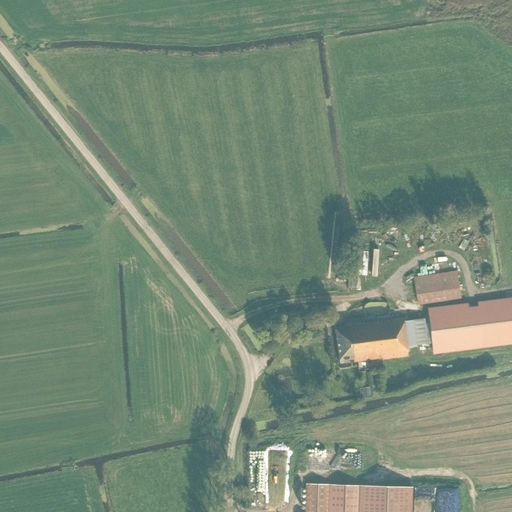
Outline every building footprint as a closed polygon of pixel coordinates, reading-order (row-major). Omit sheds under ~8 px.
[(412,229),(413,242),(423,241),(422,228),(412,229)] [(378,277),(379,253),(363,253),(362,276),(378,277)] [(418,305),(447,301),(461,298),(456,271),(414,277),(418,305)] [(407,344),(431,341),(432,351),(511,340),(511,298),(478,303),(478,305),(470,306),(469,304),(427,310),(428,319),(404,323),(403,318),(364,323),(363,317),(343,320),(344,326),(335,327),(340,364),(382,358),(382,359),(408,356),(407,344)] [(301,511),(407,511),(408,486),(302,484),(301,511)]
